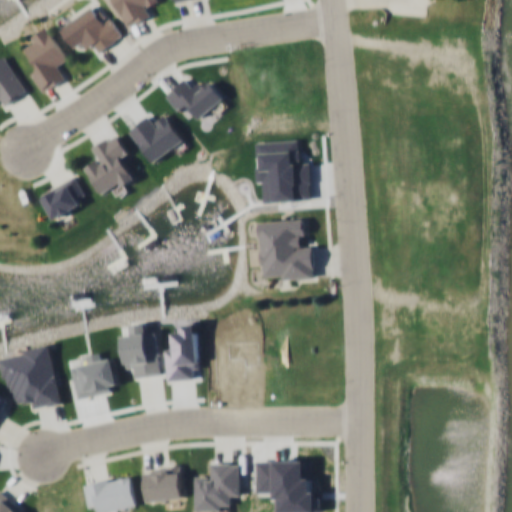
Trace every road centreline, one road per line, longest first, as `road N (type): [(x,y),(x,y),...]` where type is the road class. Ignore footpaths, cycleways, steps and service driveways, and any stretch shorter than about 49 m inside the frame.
road 1 (residential): [(332,0),(359,511)]
road 2 (residential): [(334,19),(176,47),(24,154)]
road 3 (residential): [(358,422),(192,423),(41,457)]
